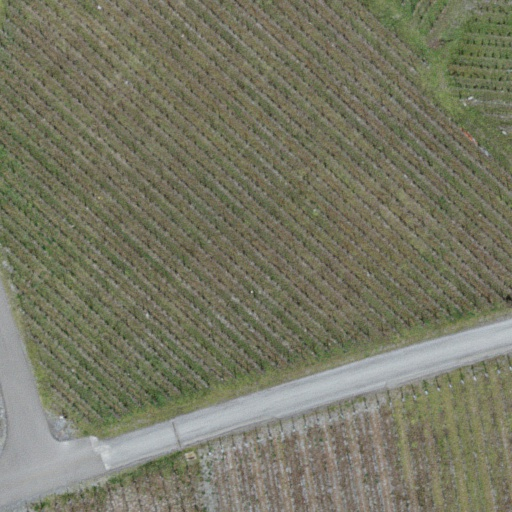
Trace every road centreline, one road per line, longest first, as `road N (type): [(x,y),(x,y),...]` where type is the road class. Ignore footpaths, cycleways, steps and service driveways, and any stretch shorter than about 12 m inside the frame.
road 1 (residential): [(0,485),(511,337)]
road 2 (track): [(0,327),(45,474)]
